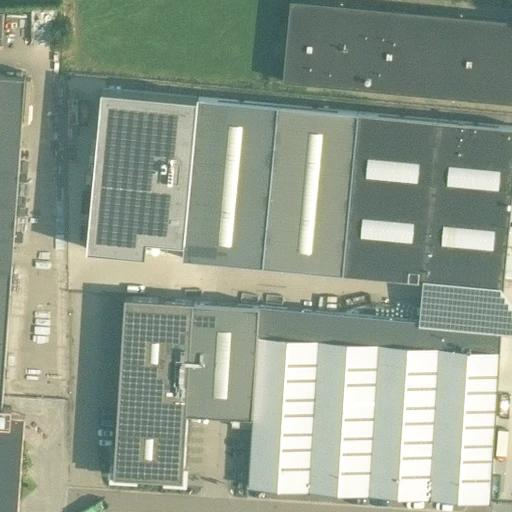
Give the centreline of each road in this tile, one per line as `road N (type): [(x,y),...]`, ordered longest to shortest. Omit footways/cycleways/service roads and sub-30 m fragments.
road 1 (unknown): [(90,502),(75,430),(90,284),(115,272),(231,280)]
road 2 (unclassified): [(223,511),(77,502)]
